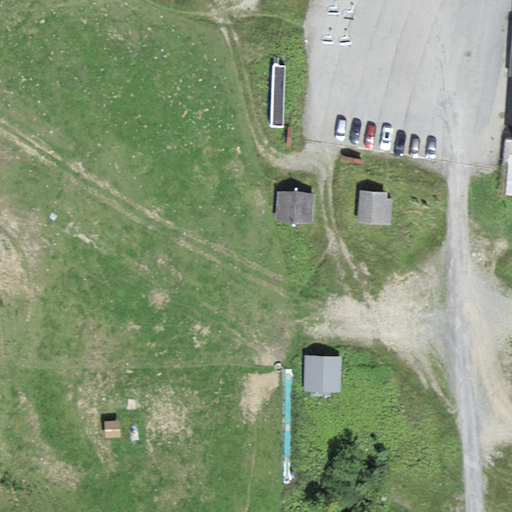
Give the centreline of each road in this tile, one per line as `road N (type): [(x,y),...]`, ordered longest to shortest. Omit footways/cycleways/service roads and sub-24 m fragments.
road 1 (unclassified): [(459,162),(475,511)]
road 2 (tertiary): [(488,0),(459,162)]
